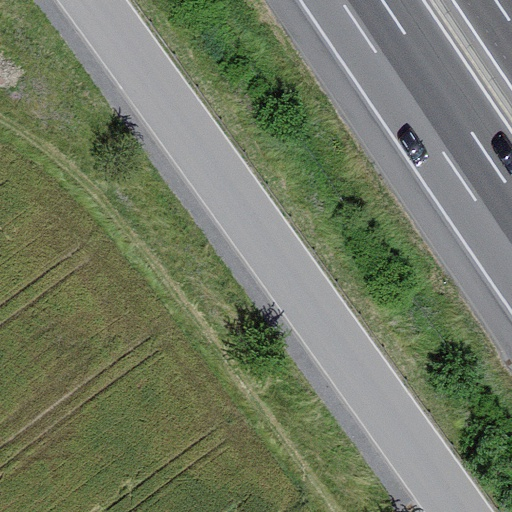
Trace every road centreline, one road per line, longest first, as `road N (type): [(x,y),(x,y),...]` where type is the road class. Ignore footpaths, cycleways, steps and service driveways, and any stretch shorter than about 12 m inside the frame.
road 1 (unclassified): [(459,511),(87,0)]
road 2 (motorway): [(360,0),(511,223)]
